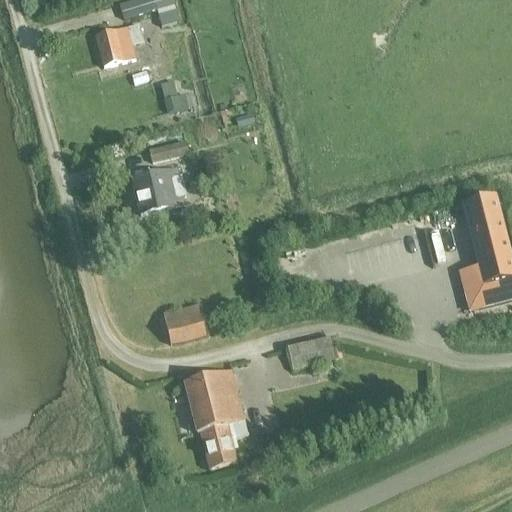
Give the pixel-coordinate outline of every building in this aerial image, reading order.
[(161,28),(177,24),(173,8),(172,8),(170,0),(137,0),(119,5),(123,20),(156,11),(161,28)] [(134,50),(145,47),(141,30),(129,33),(97,42),(106,74),(138,65),(134,50)] [(148,81),(144,71),(130,76),(134,86),(148,81)] [(185,95),(177,96),(174,82),(160,85),(167,114),(188,110),(185,95)] [(145,138),(151,165),(187,157),(181,130),(145,138)] [(134,185),(142,219),(186,208),(178,174),(134,185)] [(511,263),(496,199),(463,208),(478,269),(459,273),(469,314),(511,302),(511,263)] [(350,231),(355,266),(434,255),(430,221),(350,231)] [(442,246),(453,243),(449,225),(438,227),(442,246)] [(163,314),(171,346),(206,338),(198,305),(163,314)] [(289,354),(294,375),(341,363),(336,342),(289,354)] [(246,426),(245,426),(232,377),(187,389),(200,440),(203,439),(213,474),(239,467),(231,437),(235,436),(237,444),(250,441),(246,426)]
